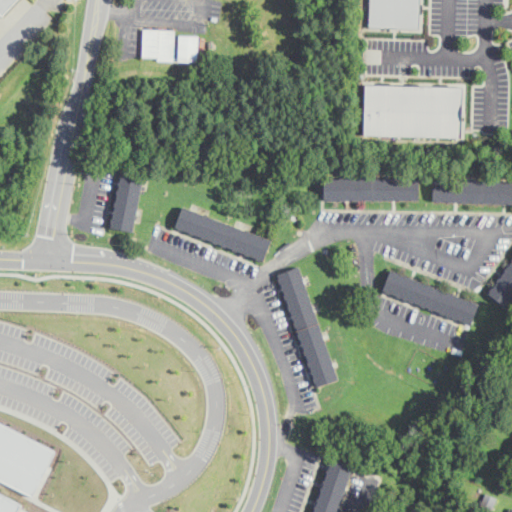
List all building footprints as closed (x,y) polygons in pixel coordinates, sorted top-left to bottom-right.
[(0,0),(22,0),(3,20),(0,16),(0,0)] [(369,0),(418,0),(418,27),(369,26),(369,0)] [(177,29),(143,28),(143,32),(142,58),(198,59),(198,34),(177,33),(177,29)] [(362,82),(458,85),(457,135),(361,133),(362,82)] [(122,164),(109,226),(132,231),(145,169),(122,164)] [(419,176),(322,176),(322,199),(419,199),(419,176)] [(511,178),(432,178),(432,201),(511,201),(511,178)] [(262,262),(272,239),(183,203),(174,226),(262,262)] [(510,308),(511,304),(511,257),(488,294),(510,308)] [(314,386),(338,378),(300,264),(277,272),(314,386)] [(479,301),(389,268),(381,292),(471,324),(479,301)] [(0,480),(1,478),(33,495),(55,449),(0,420),(0,480)] [(312,511),(338,511),(355,463),(331,455),(312,511)] [(0,511),(16,511),(21,504),(0,492),(0,511)] [(485,492),(497,497),(492,509),(480,503),(485,492)]
